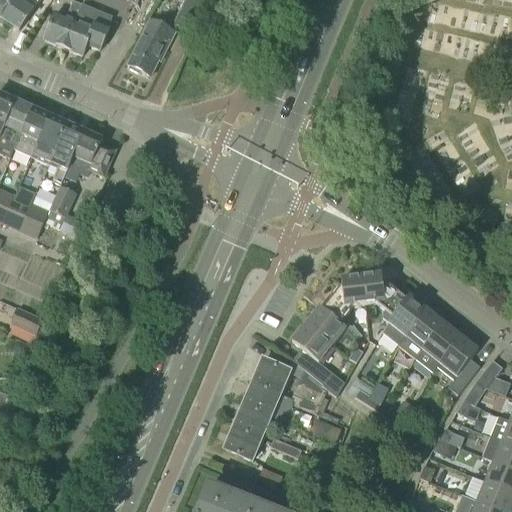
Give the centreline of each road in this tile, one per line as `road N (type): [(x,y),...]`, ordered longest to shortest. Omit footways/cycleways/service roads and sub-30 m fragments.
road 1 (secondary): [(121,511),(261,173)]
road 2 (residential): [(511,339),(382,243),(261,173)]
road 3 (residential): [(261,173),(0,61)]
road 4 (residential): [(155,511),(225,345),(270,280)]
road 5 (secondary): [(261,173),(333,0)]
